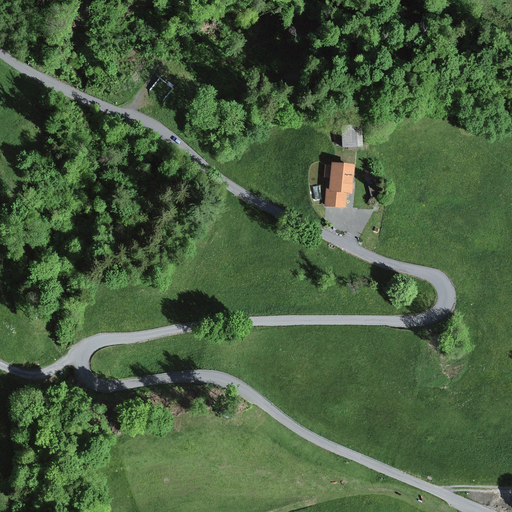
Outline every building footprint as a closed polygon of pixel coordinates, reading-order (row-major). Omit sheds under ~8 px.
[(173,89),(159,78),(149,90),(163,102),(173,89)] [(340,126),(341,149),(362,148),(361,125),(340,126)] [(329,179),(329,189),(328,193),(347,195),(351,195),(352,190),(352,184),(352,178),(353,178),(354,166),(331,164),(330,166),(329,179)] [(375,183),(367,185),(371,199),(379,197),(375,183)] [(328,193),(329,189),(325,188),(324,207),(345,209),(347,195),(328,193)]
